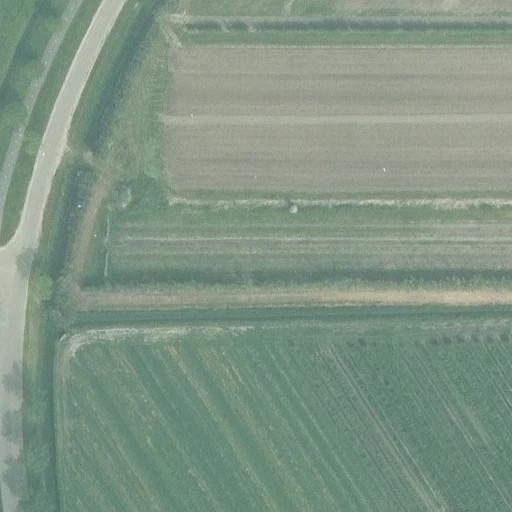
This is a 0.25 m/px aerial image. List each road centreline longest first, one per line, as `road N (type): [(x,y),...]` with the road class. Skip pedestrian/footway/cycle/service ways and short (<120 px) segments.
road 1 (unclassified): [(15,270),(70,89),(113,0)]
road 2 (unclassified): [(16,511),(8,423),(15,270)]
